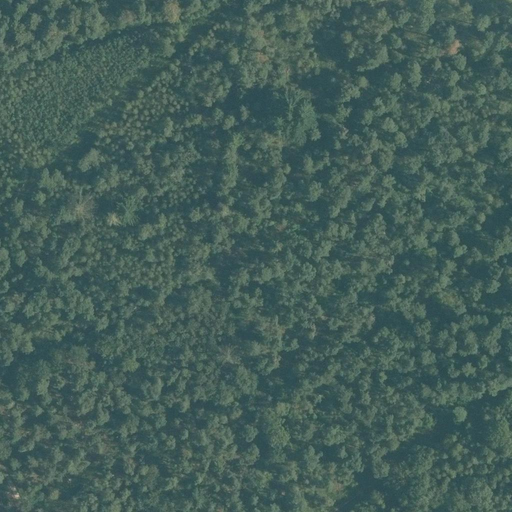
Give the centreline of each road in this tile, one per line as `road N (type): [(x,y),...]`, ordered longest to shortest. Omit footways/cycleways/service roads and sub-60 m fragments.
road 1 (track): [(130,310),(511,131)]
road 2 (track): [(46,166),(168,511)]
road 3 (track): [(0,210),(228,0)]
road 4 (track): [(511,250),(269,397)]
road 5 (track): [(240,0),(195,276)]
road 6 (track): [(220,265),(311,511)]
road 7 (track): [(0,60),(227,0)]
road 8 (track): [(338,511),(511,381)]
